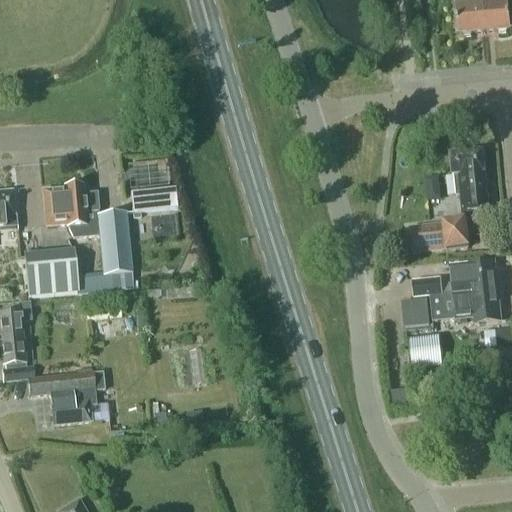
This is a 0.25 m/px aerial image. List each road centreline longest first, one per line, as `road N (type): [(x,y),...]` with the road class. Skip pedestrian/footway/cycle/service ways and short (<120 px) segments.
road 1 (primary): [(356,511),(200,0)]
road 2 (unclassified): [(422,504),(383,448),(369,411),(354,265),(309,117)]
road 3 (unclassified): [(309,117),(367,103),(507,90)]
road 4 (unclassified): [(309,117),(272,0)]
road 5 (unclassified): [(0,142),(120,137)]
